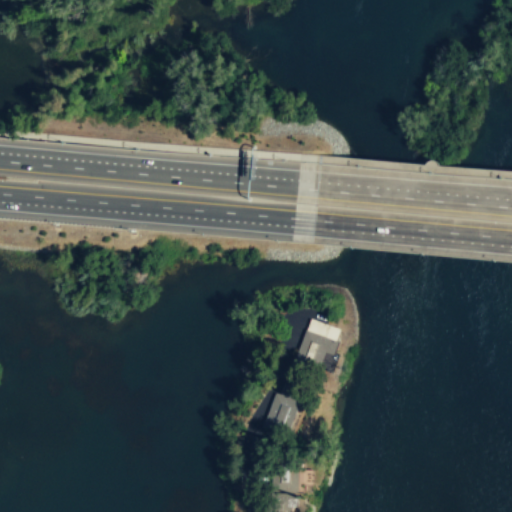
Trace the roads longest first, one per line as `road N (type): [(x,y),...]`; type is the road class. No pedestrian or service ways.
road 1 (motorway): [(297,183),(0,157)]
road 2 (motorway): [(0,196),(293,221)]
road 3 (motorway): [(293,221),(511,240)]
road 4 (motorway): [(511,201),(297,183)]
road 5 (residential): [(303,319),(250,449),(252,511)]
